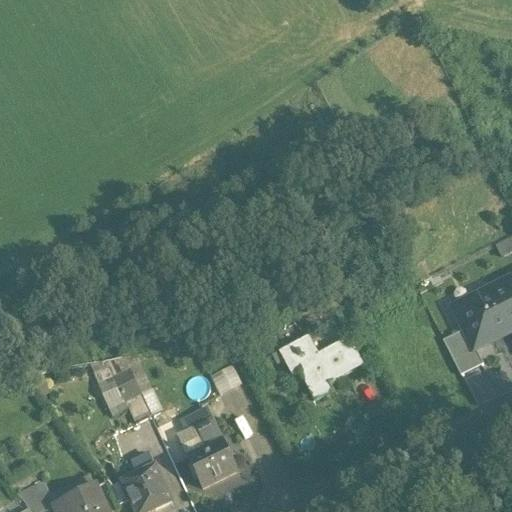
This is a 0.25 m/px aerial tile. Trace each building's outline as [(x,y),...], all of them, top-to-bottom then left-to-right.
[(511,277),(453,308),(465,331),(475,350),(511,331),(511,277)] [(475,350),(465,331),(443,342),(461,377),(483,366),(475,350)] [(333,348),(318,356),(308,338),(278,354),(286,369),(293,365),(314,404),(332,395),(327,386),(348,376),(344,370),(359,362),(350,346),(335,353),(333,348)] [(221,394),(243,384),(234,364),(213,374),(221,394)] [(133,413),(147,406),(134,378),(120,384),(133,413)] [(198,428),(213,422),(207,409),(180,421),(186,433),(198,428)] [(223,443),(223,444),(213,422),(198,428),(202,437),(182,445),(201,489),(237,474),(223,443)] [(150,511),(171,503),(150,454),(131,462),(136,474),(121,481),(135,511),(150,511)] [(53,503),(43,481),(17,493),(31,511),(38,511),(53,505),(53,503)] [(56,511),(106,511),(95,485),(53,503),(56,511)]
